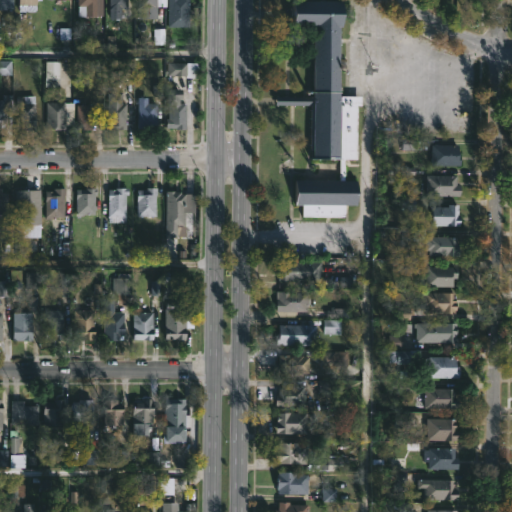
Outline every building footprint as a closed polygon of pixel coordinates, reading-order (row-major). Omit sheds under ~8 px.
[(0,0),(8,0),(8,10),(0,10),(0,0)] [(42,0),(42,1),(37,1),(37,12),(19,12),(19,0),(42,0)] [(93,16),(77,15),(77,0),(96,0),(96,2),(93,2),(93,16)] [(127,0),(127,8),(109,8),(109,0),(127,0)] [(166,0),(166,21),(156,21),(156,9),(139,9),(139,0),(166,0)] [(190,0),(190,27),(168,27),(168,0),(190,0)] [(342,0),(342,28),(338,27),(337,96),(359,97),(359,106),(355,105),(355,160),(343,160),(342,180),(355,180),(355,205),(343,205),(343,217),(298,217),(298,205),(292,205),(293,179),(336,180),(336,160),(308,160),(308,105),(271,105),(271,96),(309,97),(310,25),(293,25),(293,0),(342,0)] [(60,87),(45,87),(46,61),(61,62),(60,87)] [(200,63),(200,78),(170,76),(171,63),(200,63)] [(180,98),(180,102),(186,102),(186,127),(167,127),(168,88),(183,88),(184,98),(180,98)] [(123,92),(123,103),(126,103),(126,129),(108,129),(108,92),(123,92)] [(0,99),(3,100),(3,94),(13,94),(13,132),(3,132),(3,127),(0,126),(0,99)] [(36,130),(17,130),(17,96),(35,96),(36,130)] [(144,100),(144,103),(157,103),(157,129),(138,128),(138,103),(141,103),(141,100),(144,100)] [(66,102),(75,103),(75,125),(65,125),(65,130),(46,130),(47,102),(66,102)] [(95,106),(95,121),(92,121),(92,130),(77,130),(77,105),(95,106)] [(437,143),(460,145),(461,166),(432,165),(432,144),(437,143)] [(464,185),(464,197),(427,196),(427,175),(458,176),(458,185),(464,185)] [(157,187),(155,216),(136,216),(137,189),(157,187)] [(0,188),(1,188),(1,193),(8,193),(8,235),(0,235),(0,188)] [(95,215),(74,214),(74,189),(96,188),(96,195),(95,195),(95,215)] [(131,188),(130,195),(127,195),(126,223),(108,223),(109,189),(116,189),(116,188),(131,188)] [(49,220),(45,220),(45,196),(53,196),(53,189),(64,190),(64,217),(53,217),(53,220),(49,220)] [(28,238),(17,238),(16,190),(41,190),(42,225),(40,225),(40,238),(28,238)] [(176,191),(182,192),(182,194),(186,194),(185,227),(180,227),(180,237),(166,237),(167,191),(176,191)] [(428,204),(427,211),(400,210),(400,198),(428,199),(428,204)] [(461,205),(461,227),(434,226),(434,207),(449,207),(449,205),(461,205)] [(456,236),(456,242),(459,242),(458,255),(427,255),(427,253),(420,253),(420,239),(430,239),(430,236),(456,236)] [(306,254),(306,261),(322,261),(322,279),(278,279),(278,261),(302,261),(302,253),(306,254)] [(461,268),(461,276),(455,276),(455,287),(427,286),(428,267),(461,268)] [(129,274),(129,278),(132,278),(131,306),(125,306),(125,311),(116,310),(116,300),(118,300),(118,294),(113,294),(113,278),(118,278),(118,274),(129,274)] [(292,290),(291,292),(308,292),(308,297),(311,297),(311,304),(308,304),(308,311),(277,311),(277,290),(292,290)] [(457,299),(457,301),(459,301),(459,305),(460,305),(460,313),(424,313),(424,292),(457,292),(457,299)] [(114,298),(114,312),(124,312),(124,341),(104,341),(104,298),(114,298)] [(176,340),(166,340),(166,303),(186,304),(186,340),(176,340)] [(61,310),(61,313),(64,313),(63,341),(43,341),(44,313),(51,313),(51,310),(61,310)] [(95,310),(95,341),(80,341),(80,337),(73,337),(73,310),(95,310)] [(153,312),(152,339),(132,339),(133,311),(153,312)] [(23,340),(12,340),(12,313),(32,313),(32,340),(23,340)] [(340,335),(340,322),(326,322),(325,334),(340,335)] [(317,345),(277,344),(277,334),(280,334),(280,324),(317,325),(317,345)] [(458,342),(415,342),(416,324),(459,324),(458,342)] [(421,356),(421,364),(390,363),(390,352),(422,350),(421,356)] [(310,356),(309,373),(306,373),(306,376),(276,375),(276,364),(278,364),(278,354),(310,356)] [(458,357),(458,366),(462,366),(461,377),(430,376),(430,375),(424,375),(424,358),(430,358),(430,356),(458,357)] [(305,407),(276,406),(276,395),(279,395),(279,385),(305,386),(305,407)] [(461,397),(461,407),(426,406),(426,387),(456,388),(456,397),(461,397)] [(64,399),(64,401),(69,401),(69,426),(44,425),(44,401),(57,401),(57,398),(64,399)] [(92,399),(92,406),(94,406),(94,424),(82,423),(81,431),(72,431),(73,401),(78,401),(78,398),(92,399)] [(186,398),(186,414),(192,414),(192,427),(186,427),(184,428),(184,435),(166,434),(166,402),(174,402),(174,398),(186,398)] [(118,399),(118,406),(124,406),(123,424),(104,424),(104,399),(118,399)] [(153,399),(153,425),(141,425),(141,437),(132,437),(133,401),(143,401),(143,399),(153,399)] [(24,400),(24,405),(39,405),(39,424),(11,424),(11,400),(24,400)] [(309,412),(308,433),(277,433),(277,424),(281,424),(281,422),(279,422),(279,415),(281,415),(281,412),(309,412)] [(457,418),(457,430),(460,430),(460,440),(427,439),(428,417),(457,418)] [(318,446),(318,456),(309,456),(309,464),(275,463),(276,448),(279,448),(279,442),(300,442),(300,443),(310,444),(310,446),(318,446)] [(460,462),(460,469),(429,468),(430,448),(456,448),(456,458),(460,458),(460,462)] [(298,472),(298,473),(310,474),(309,493),(278,493),(278,490),(277,490),(277,475),(279,475),(279,471),(298,472)] [(454,480),(454,486),(460,486),(460,497),(456,497),(456,500),(425,500),(425,488),(418,488),(418,479),(454,480)] [(178,502),(178,511),(188,511),(162,511),(162,501),(178,502)] [(290,501),(290,504),(310,504),(310,511),(275,511),(276,509),(279,509),(279,501),(290,501)]
